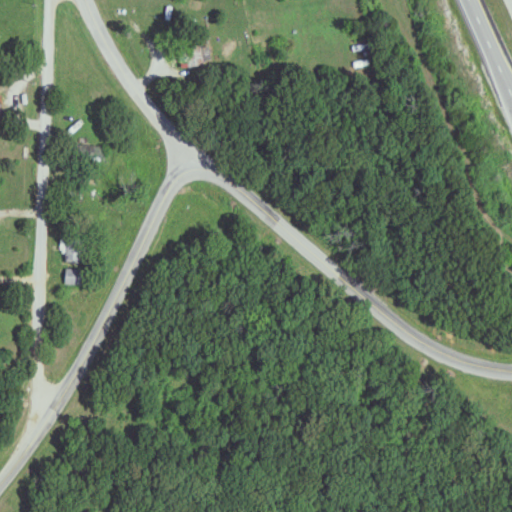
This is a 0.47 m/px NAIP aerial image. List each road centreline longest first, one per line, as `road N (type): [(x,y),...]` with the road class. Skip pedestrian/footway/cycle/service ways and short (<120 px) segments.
road 1 (residential): [(45,426),(56,0)]
road 2 (secondary): [(193,152),(427,349),(481,372),(511,374)]
road 3 (secondary): [(0,481),(97,346),(193,152)]
road 4 (tertiary): [(193,152),(149,105),(87,0)]
